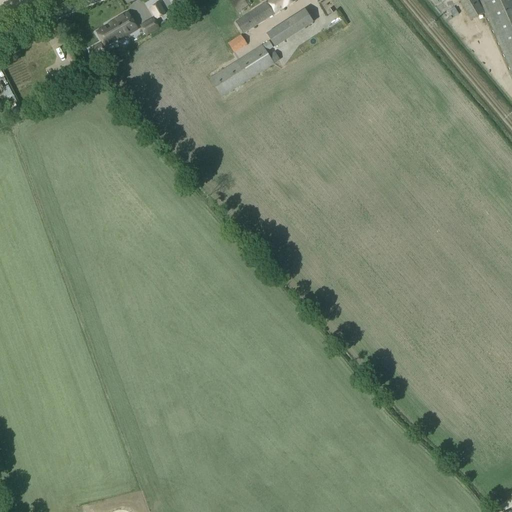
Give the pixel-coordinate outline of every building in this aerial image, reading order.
[(297,0),(276,0),(283,10),(298,0),(297,0)] [(476,0),(462,0),(460,1),(472,20),(484,13),(476,0)] [(511,0),(484,0),(480,2),(511,74),(511,0)] [(165,14),(159,4),(153,7),(150,9),(156,19),(159,17),(165,14)] [(265,4),(235,23),(243,35),(272,16),(265,4)] [(304,11),(266,35),(274,48),(313,24),(304,11)] [(127,14),(108,24),(110,28),(105,31),(104,29),(95,34),(100,43),(114,36),(117,40),(136,30),(127,14)] [(153,21),(140,28),(146,37),(158,31),(153,21)] [(241,35),(226,45),(232,54),(247,45),(241,35)] [(262,46),(209,79),(221,98),(273,65),(279,62),(274,54),(269,57),(262,46)] [(77,67),(53,79),(60,92),(83,80),(77,67)]
